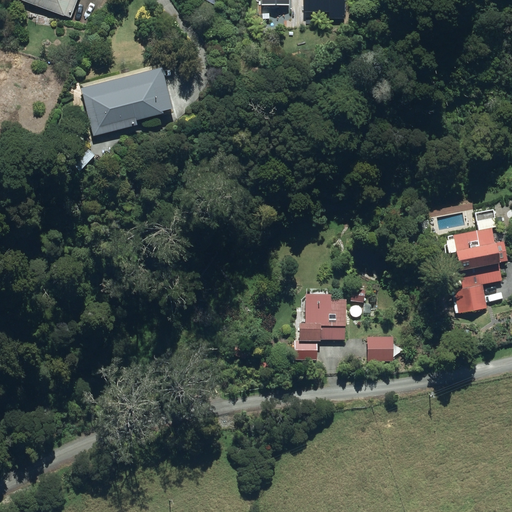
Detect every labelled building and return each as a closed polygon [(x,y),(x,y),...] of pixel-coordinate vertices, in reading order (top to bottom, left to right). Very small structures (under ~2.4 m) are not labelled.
[(18,0),(70,18),(76,0),(18,0)] [(344,20),(344,0),(303,0),(303,12),(329,12),(329,20),(344,20)] [(233,62),(241,77),(250,72),(242,57),(233,62)] [(163,68),(82,89),(94,137),(138,126),(137,122),(175,113),(163,68)] [(490,228),(451,236),(461,289),(453,291),(458,314),(487,308),(482,285),(502,281),(498,263),(507,261),(503,242),(493,244),(490,228)] [(352,288),(351,301),(363,302),(364,289),(352,288)] [(305,296),(305,324),(299,324),(299,342),(319,342),(319,340),(345,341),(345,301),(331,301),(331,296),(305,296)] [(367,338),(368,363),(393,362),(393,338),(367,338)]
